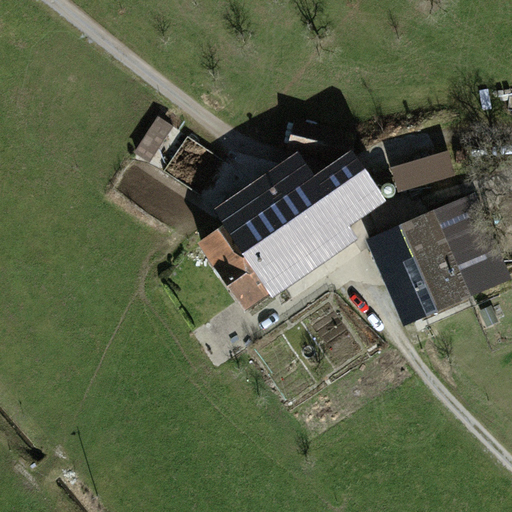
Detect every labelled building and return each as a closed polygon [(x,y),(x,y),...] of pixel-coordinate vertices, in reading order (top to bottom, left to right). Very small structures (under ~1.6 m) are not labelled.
[(151,168),(176,125),(159,116),(135,159),(151,168)] [(343,131),(297,121),(292,142),(338,152),(343,131)] [(154,164),(164,171),(188,136),(178,130),(154,164)] [(191,138),(165,171),(199,197),(225,164),(191,138)] [(300,153),(216,211),(227,226),(200,245),(246,309),(273,291),(278,298),(359,241),(353,232),(393,204),(355,150),(317,177),(300,153)] [(367,241),(404,327),(471,299),(435,212),(367,241)]
